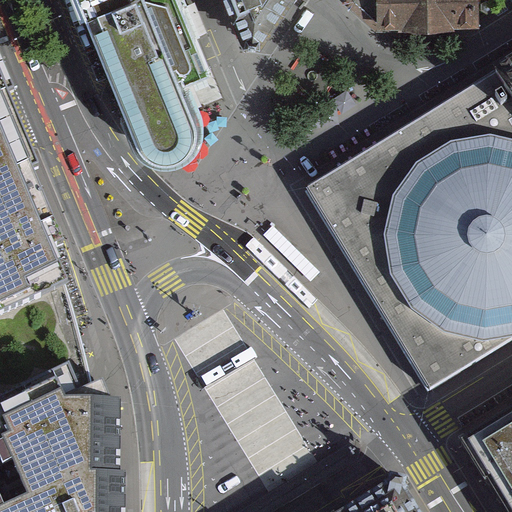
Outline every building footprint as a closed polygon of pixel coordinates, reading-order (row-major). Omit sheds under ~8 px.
[(82,0),(136,136),(148,148),(162,153),(181,152),(196,142),(202,127),(201,111),(187,77),(211,68),(184,0),(82,0)] [(231,0),(247,39),(263,38),(268,35),(290,0),(231,0)] [(483,22),(481,0),(385,0),(386,26),(483,22)] [(511,87),(505,75),(311,190),(429,389),(464,368),(511,339),(511,87)] [(0,315),(38,299),(33,287),(61,275),(0,134),(0,315)] [(63,283),(61,275),(33,287),(38,299),(0,315),(0,396),(68,369),(82,398),(92,394),(80,342),(78,337),(63,283)] [(0,511),(118,511),(119,477),(113,477),(118,410),(100,391),(92,394),(82,398),(68,369),(0,396),(0,440),(22,502),(0,511)] [(511,511),(511,417),(467,445),(506,511),(511,511)] [(269,511),(355,459),(346,445),(234,511),(269,511)] [(343,506),(334,511),(410,511),(406,506),(388,478),(343,506)]
